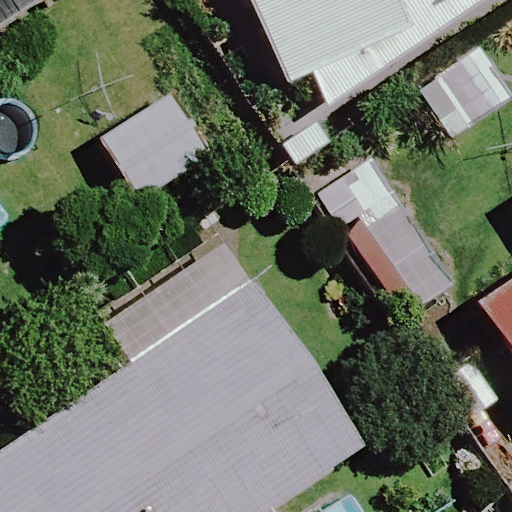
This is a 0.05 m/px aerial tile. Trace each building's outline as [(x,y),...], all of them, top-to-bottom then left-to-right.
[(0,0),(0,29),(45,0),(0,0)] [(184,0),(226,0),(301,119),(489,0),(184,0)] [(511,75),(486,36),(402,92),(444,155),(511,109),(511,75)] [(208,163),(174,100),(94,144),(128,206),(208,163)] [(397,219),(356,243),(404,326),(445,302),(397,219)] [(264,511),(355,453),(220,248),(96,329),(125,373),(0,455),(0,511),(264,511)] [(511,287),(473,314),(511,371),(511,287)]
